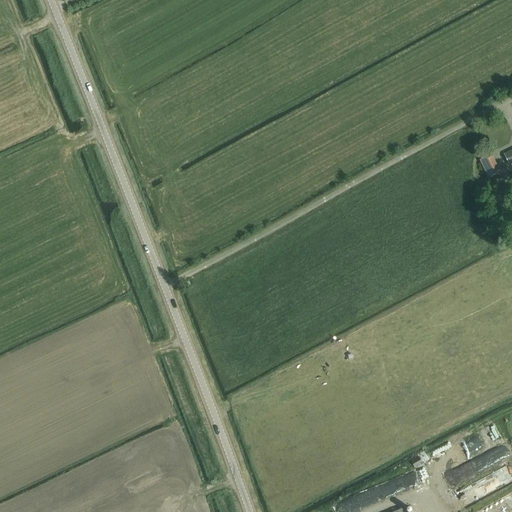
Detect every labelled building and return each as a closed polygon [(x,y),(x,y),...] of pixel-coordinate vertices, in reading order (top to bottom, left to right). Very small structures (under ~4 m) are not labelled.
[(479,159),(488,180),(499,175),(490,154),(479,159)] [(489,426),(449,443),(436,453),(438,453),(399,486),(440,469),(443,467),(448,464),(452,462),(455,460),(462,454),(480,447),(494,434),(492,430),(489,426)] [(493,448),(476,466),(485,475),(503,456),(493,448)] [(414,468),(423,464),(419,457),(411,461),(414,468)] [(484,496),(484,495),(511,479),(511,478),(507,469),(455,496),(462,508),(484,496)] [(506,508),(511,504),(511,492),(501,501),(506,508)] [(357,511),(356,503),(341,506),(342,511),(357,511)]
